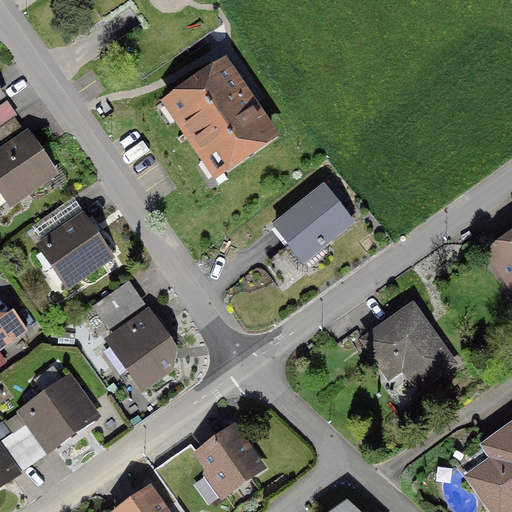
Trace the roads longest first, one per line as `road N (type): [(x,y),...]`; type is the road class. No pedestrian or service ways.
road 1 (residential): [(240,370),(0,21)]
road 2 (residential): [(247,365),(511,177)]
road 3 (residential): [(41,511),(240,370)]
road 4 (residential): [(345,461),(247,365)]
